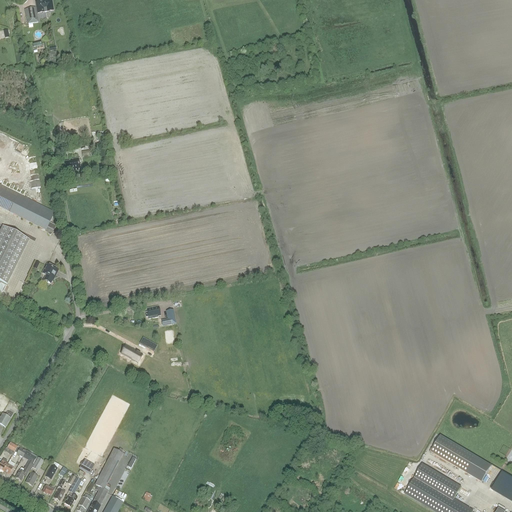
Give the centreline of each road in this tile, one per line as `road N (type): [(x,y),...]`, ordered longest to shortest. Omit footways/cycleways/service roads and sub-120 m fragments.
road 1 (unclassified): [(0,449),(75,323),(63,246)]
road 2 (track): [(81,317),(85,297),(61,183)]
